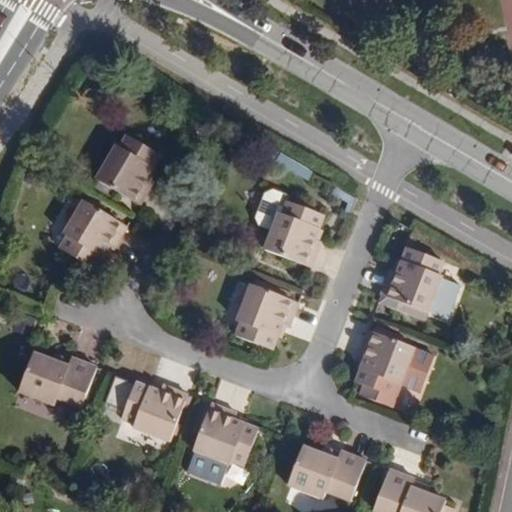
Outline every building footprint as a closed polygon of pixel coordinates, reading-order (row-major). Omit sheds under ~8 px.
[(161,160),(129,140),(122,152),(118,150),(99,184),(141,208),(154,185),(151,184),(148,182),(155,171),(161,160)] [(151,184),(158,173),(155,171),(148,182),(151,184)] [(313,271),(322,246),(320,245),(316,244),(320,232),(325,219),(290,206),(291,201),(275,195),(267,199),(258,223),(262,231),(273,235),(266,254),(313,271)] [(128,230),(85,204),(65,238),(69,241),(62,252),(95,271),(101,259),(107,249),(111,251),(114,253),(128,230)] [(320,245),(325,233),(320,232),(316,244),(320,245)] [(105,261),(111,251),(107,249),(101,259),(105,261)] [(444,264),(408,251),(403,263),(399,275),(395,274),(392,273),(382,298),(428,315),(442,279),(438,278),(444,264)] [(399,275),(403,263),(399,262),(395,274),(399,275)] [(300,306),(253,289),(240,324),(244,325),(240,338),(275,350),(279,339),(283,328),(288,329),(291,330),(300,306)] [(283,340),(288,329),(283,328),(279,339),(283,340)] [(425,353),(369,333),(360,356),(363,357),(367,359),(362,371),(358,382),(395,396),(399,385),(402,386),(407,372),(418,376),(424,373),(429,361),(425,353)] [(52,363),(34,355),(21,394),(55,406),(57,400),(82,410),(97,370),(71,360),(70,362),(68,368),(52,363)] [(68,368),(70,362),(54,356),(52,363),(68,368)] [(363,357),(359,370),(362,371),(367,359),(363,357)] [(150,390),(138,385),(125,422),(137,426),(136,430),(172,443),(189,397),(164,388),(163,390),(162,394),(150,390)] [(239,415),(212,406),(195,452),(231,466),(233,462),(247,467),(260,431),(248,426),(237,422),(238,419),(239,415)] [(324,457),(307,450),(293,489),(325,501),(329,494),(353,503),(368,464),(344,455),(342,457),(340,463),(324,457)] [(340,463),(342,457),(326,451),(324,457),(340,463)] [(416,482),(390,473),(376,511),(375,511),(442,511),(445,507),(446,502),(428,496),(413,490),(415,484),(416,482)] [(415,484),(413,490),(428,496),(430,490),(415,484)]
